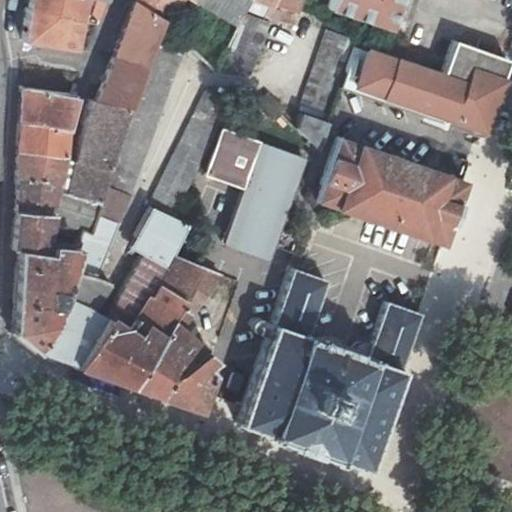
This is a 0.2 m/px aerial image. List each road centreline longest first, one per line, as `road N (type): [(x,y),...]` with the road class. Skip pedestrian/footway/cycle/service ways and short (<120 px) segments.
road 1 (unknown): [(285,464),(395,489),(409,401),(511,105)]
road 2 (unclassified): [(118,0),(94,59),(0,47)]
